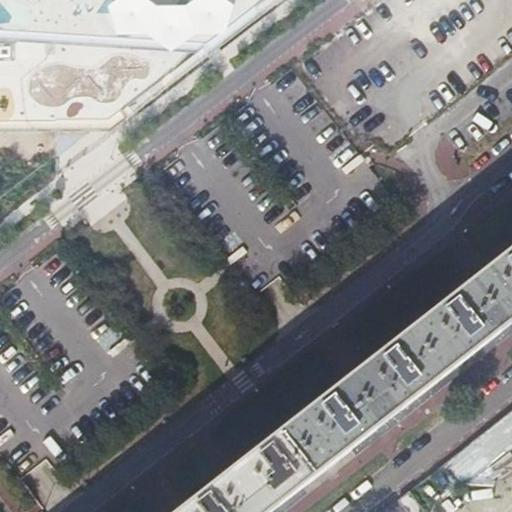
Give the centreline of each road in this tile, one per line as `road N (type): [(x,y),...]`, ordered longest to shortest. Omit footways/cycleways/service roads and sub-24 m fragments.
road 1 (residential): [(511,153),(468,186),(452,215),(77,511)]
road 2 (residential): [(0,256),(335,0)]
road 3 (residential): [(511,381),(345,511)]
